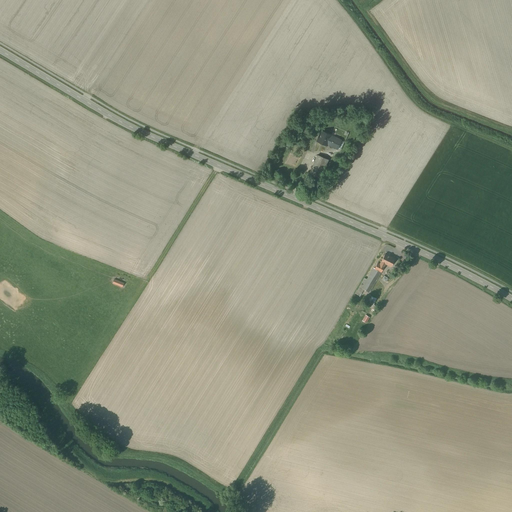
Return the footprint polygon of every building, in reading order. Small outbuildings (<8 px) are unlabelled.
[(281,162),(291,166),(295,156),(285,152),(281,162)] [(328,160),(318,155),(310,174),(321,178),(328,160)] [(303,159),(295,156),(291,166),(299,169),(303,159)] [(378,263),(375,268),(381,272),(386,264),(391,266),(395,259),(385,254),(380,264),(378,263)] [(369,293),(381,272),(375,268),(374,268),(367,279),(365,278),(362,282),(364,284),(362,288),(369,293)] [(369,307),(375,312),(379,306),(373,302),(369,307)]
